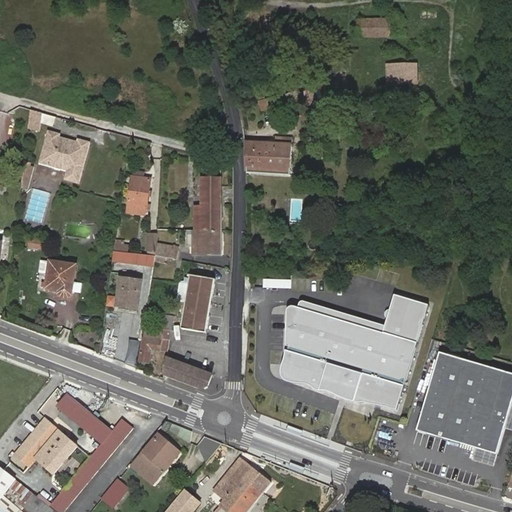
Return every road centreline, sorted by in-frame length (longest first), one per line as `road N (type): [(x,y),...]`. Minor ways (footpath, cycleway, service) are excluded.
road 1 (residential): [(224,418),(240,147),(193,0)]
road 2 (track): [(240,157),(0,91)]
road 3 (secondary): [(0,336),(224,418)]
road 4 (secondary): [(224,418),(370,475)]
road 5 (secondary): [(370,475),(486,511)]
